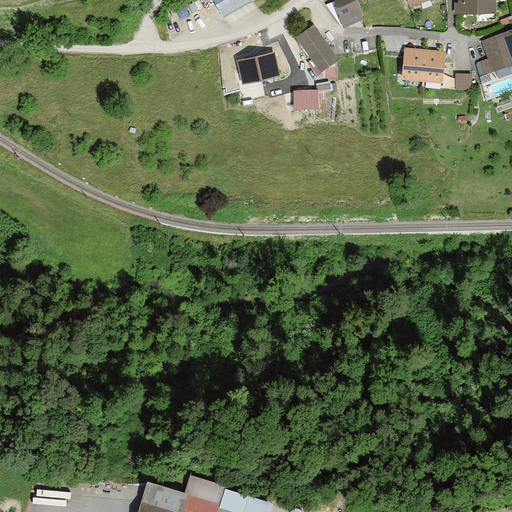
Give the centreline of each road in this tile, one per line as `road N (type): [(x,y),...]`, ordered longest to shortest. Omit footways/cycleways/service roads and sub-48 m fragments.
road 1 (residential): [(305,0),(227,38),(149,48)]
road 2 (unclassified): [(149,48),(0,43)]
